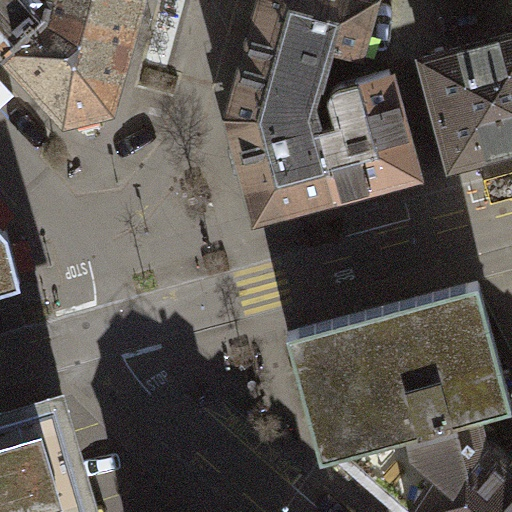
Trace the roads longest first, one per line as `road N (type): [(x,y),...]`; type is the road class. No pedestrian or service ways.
road 1 (tertiary): [(511,213),(114,323)]
road 2 (residential): [(217,0),(186,114),(125,205),(82,232)]
road 3 (residential): [(295,511),(151,389),(114,323)]
road 4 (residential): [(82,232),(0,137)]
road 5 (tertiary): [(114,323),(0,361)]
